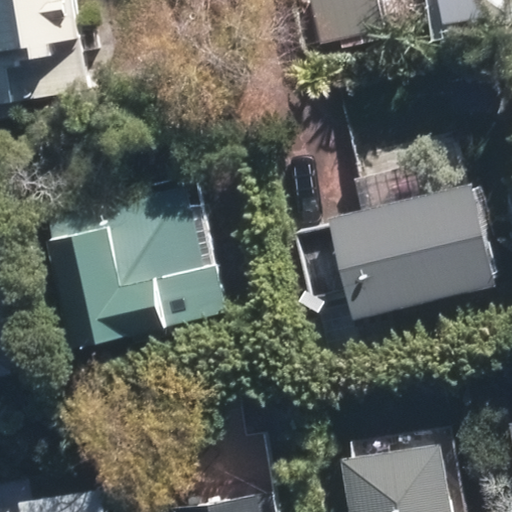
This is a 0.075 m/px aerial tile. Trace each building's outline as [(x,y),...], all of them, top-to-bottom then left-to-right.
[(88,0),(0,0),(0,91),(3,108),(103,92),(88,0)] [(511,0),(457,0),(462,22),(511,13),(511,0)] [(102,219),(62,228),(88,345),(247,310),(216,173),(97,199),(102,219)] [(488,174),(340,207),(364,311),(511,278),(488,174)] [(12,248),(0,250),(0,374),(31,370),(12,248)] [(471,511),(459,437),(363,453),(373,511),(471,511)] [(110,511),(107,488),(32,499),(34,511),(110,511)] [(285,511),(282,490),(200,502),(201,511),(285,511)]
